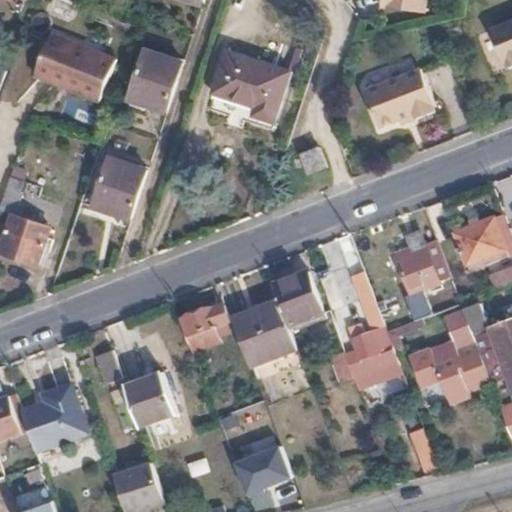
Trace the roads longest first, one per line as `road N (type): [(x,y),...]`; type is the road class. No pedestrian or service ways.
road 1 (residential): [(511,145),(0,343)]
road 2 (tertiary): [(383,511),(511,477)]
